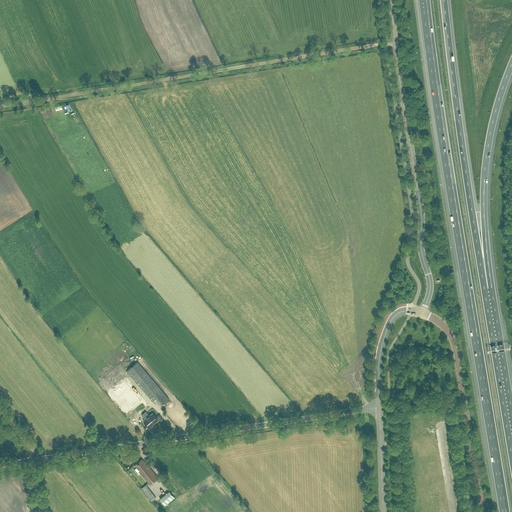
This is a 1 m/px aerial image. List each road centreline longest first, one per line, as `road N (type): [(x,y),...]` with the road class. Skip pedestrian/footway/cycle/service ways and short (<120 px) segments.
road 1 (motorway): [(424,0),(504,511)]
road 2 (track): [(0,106),(395,42)]
road 3 (unclassified): [(33,459),(379,406)]
road 4 (tertiary): [(421,313),(430,285),(391,0)]
road 5 (motorway): [(483,288),(443,0)]
road 6 (motorway): [(483,288),(486,155),(511,62)]
road 7 (tertiary): [(482,511),(454,345),(442,324),(421,313)]
road 8 (motorway): [(511,457),(483,288)]
road 9 (tertiary): [(421,313),(401,310),(388,325),(379,406)]
